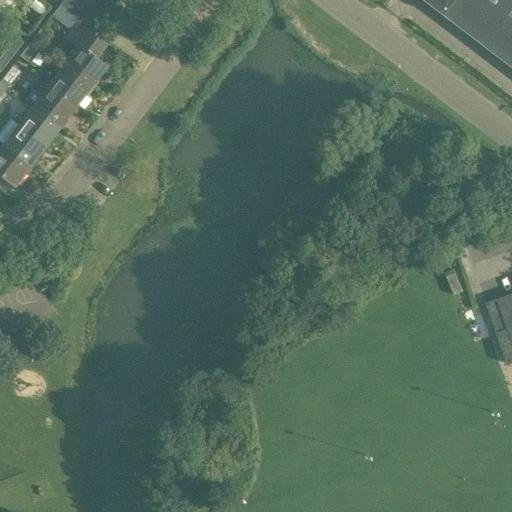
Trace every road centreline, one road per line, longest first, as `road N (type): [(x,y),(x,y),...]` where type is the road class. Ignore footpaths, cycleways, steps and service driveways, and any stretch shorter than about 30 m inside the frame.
road 1 (residential): [(0,238),(45,210),(170,55)]
road 2 (unclassified): [(329,0),(511,139)]
